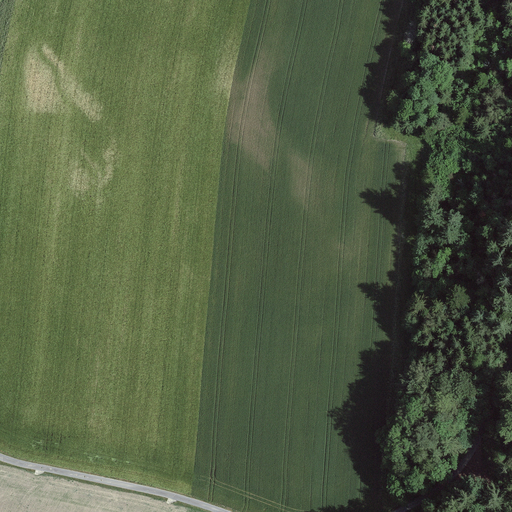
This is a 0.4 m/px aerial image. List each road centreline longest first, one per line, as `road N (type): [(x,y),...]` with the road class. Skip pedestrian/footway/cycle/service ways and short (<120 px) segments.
road 1 (track): [(223,511),(0,455)]
road 2 (track): [(511,348),(455,477),(406,511)]
